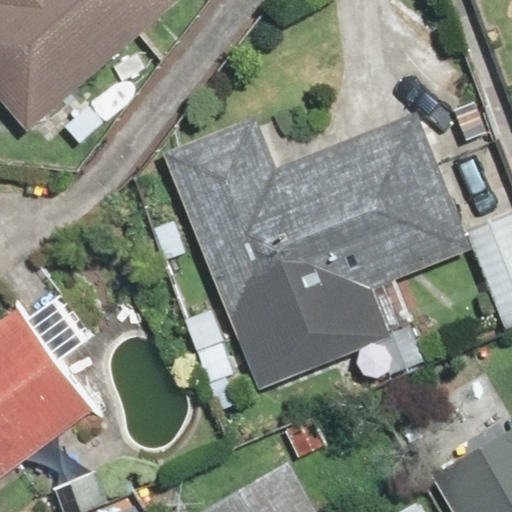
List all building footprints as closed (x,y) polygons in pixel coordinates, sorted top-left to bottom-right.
[(0,0),(0,88),(34,126),(173,0),(0,0)] [(511,209),(467,227),(423,111),(285,163),(268,116),(174,153),(260,383),(396,332),(378,284),(475,248),(506,328),(511,325),(511,209)] [(0,493),(105,409),(22,305),(0,323),(0,493)] [(511,511),(511,430),(443,468),(467,511),(511,511)] [(434,511),(426,498),(403,511),(339,511),(305,452),(202,510),(202,511),(434,511)]
